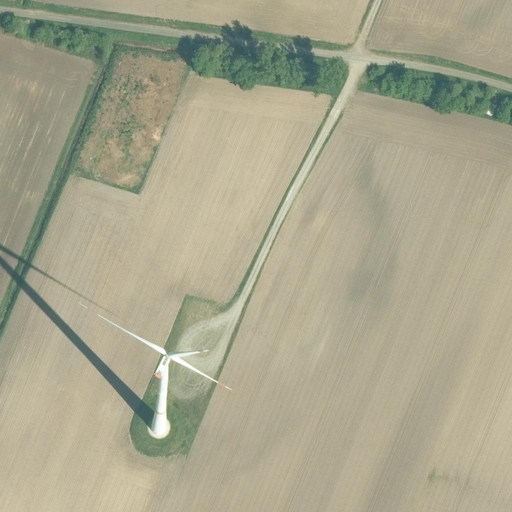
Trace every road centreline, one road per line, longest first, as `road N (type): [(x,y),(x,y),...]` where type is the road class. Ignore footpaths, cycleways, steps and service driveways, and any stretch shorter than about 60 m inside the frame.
road 1 (unclassified): [(511,96),(369,52),(0,8)]
road 2 (track): [(369,52),(193,379)]
